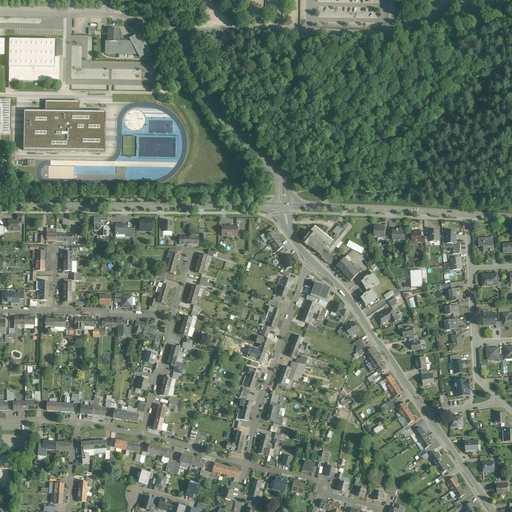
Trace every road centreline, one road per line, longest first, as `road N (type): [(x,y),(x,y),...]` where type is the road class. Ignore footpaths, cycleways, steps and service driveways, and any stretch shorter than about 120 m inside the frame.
road 1 (residential): [(284,205),(271,167),(200,89),(182,32),(383,34),(430,17),(444,0)]
road 2 (track): [(511,190),(348,188),(336,126),(260,52),(252,27)]
road 3 (tertiary): [(284,205),(0,205)]
road 4 (residential): [(245,465),(260,397),(311,258)]
road 5 (tertiary): [(427,411),(354,302),(311,258)]
road 6 (tertiary): [(469,214),(284,205)]
road 7 (residential): [(245,465),(317,482),(383,510)]
road 8 (tertiary): [(495,511),(427,411)]
